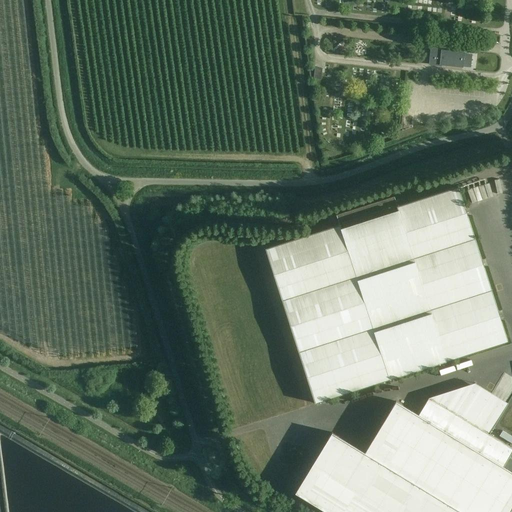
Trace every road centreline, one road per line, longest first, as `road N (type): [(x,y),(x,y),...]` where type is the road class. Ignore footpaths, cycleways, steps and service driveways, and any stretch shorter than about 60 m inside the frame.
road 1 (unclassified): [(146,182),(315,183),(491,130),(511,105)]
road 2 (unclassified): [(243,511),(215,491),(200,462),(124,210)]
road 3 (unclassified): [(96,174),(62,117),(46,0)]
